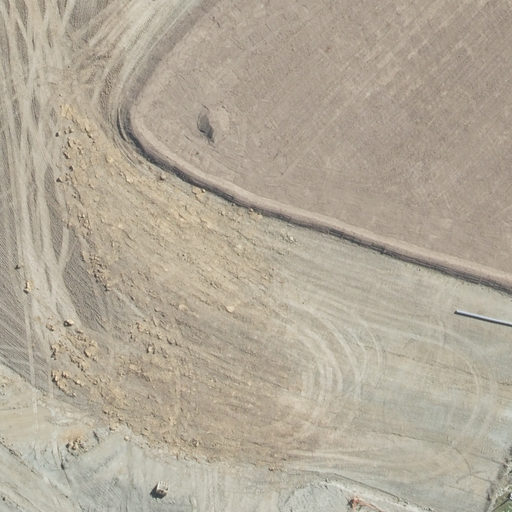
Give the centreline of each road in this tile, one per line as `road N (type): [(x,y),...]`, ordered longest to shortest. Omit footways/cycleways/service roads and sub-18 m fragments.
road 1 (secondary): [(0,201),(511,402)]
road 2 (secondary): [(511,459),(0,281)]
road 3 (unknown): [(0,135),(55,19),(77,0)]
